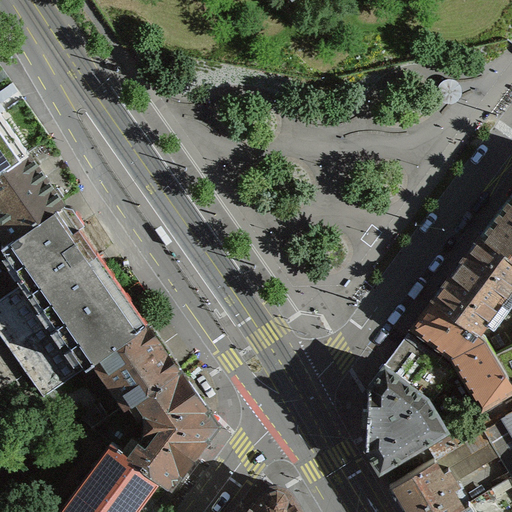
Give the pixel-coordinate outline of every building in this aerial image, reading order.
[(441,80),(437,82),(435,86),(434,90),(434,95),(436,99),(439,102),(443,104),(447,104),(452,104),(455,101),(458,98),(460,94),(460,90),(459,86),(457,82),(453,80),(449,78),(445,78),(441,80)] [(0,169),(28,150),(0,111),(0,169)] [(5,242),(63,201),(38,166),(28,150),(0,169),(0,215),(2,219),(0,220),(0,233),(4,239),(5,242)] [(511,193),(511,194),(489,224),(483,232),(481,233),(511,256),(511,193)] [(0,333),(43,394),(100,354),(147,321),(97,250),(94,246),(79,225),(84,221),(72,204),(64,203),(63,201),(5,242),(1,244),(26,280),(0,298),(0,333)] [(457,265),(502,299),(511,285),(511,256),(481,233),(480,236),(470,249),(468,251),(464,256),(458,264),(457,265)] [(433,297),(478,331),(502,299),(457,265),(457,267),(447,280),(445,282),(441,288),(435,295),(433,297)] [(482,405),(484,404),(511,387),(511,382),(495,353),(484,336),(478,331),(433,297),(433,299),(422,313),(413,325),(415,327),(453,355),(459,366),(481,403),(482,405)] [(155,332),(147,321),(100,354),(113,373),(107,377),(119,395),(125,390),(131,399),(179,366),(155,332)] [(368,414),(366,445),(368,448),(380,467),(417,445),(426,439),(436,457),(511,410),(511,394),(450,432),(447,427),(428,396),(433,399),(456,368),(408,332),(385,363),(369,384),(368,414)] [(511,344),(495,353),(511,382),(511,344)] [(112,441),(157,475),(169,484),(210,429),(211,424),(212,419),(210,413),(188,380),(179,366),(131,399),(109,415),(109,414),(92,426),(112,441)] [(403,506),(406,511),(450,511),(464,504),(453,486),(459,483),(457,479),(499,454),(511,475),(511,410),(436,457),(390,484),(399,499),(403,506)] [(121,511),(140,488),(146,491),(157,475),(112,441),(67,501),(81,511),(121,511)] [(265,490),(248,511),(301,511),(295,501),(290,492),(265,490)] [(58,511),(81,511),(67,501),(58,511)]
